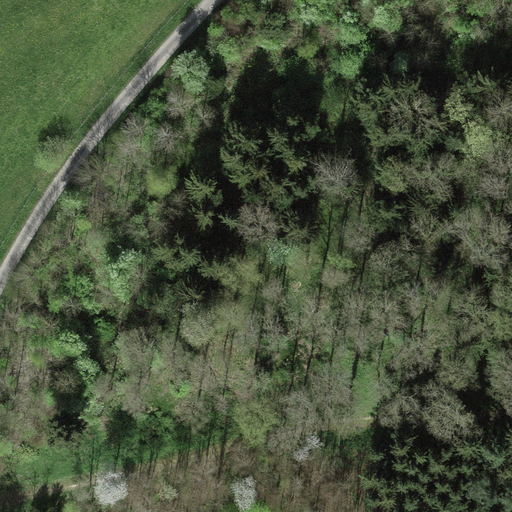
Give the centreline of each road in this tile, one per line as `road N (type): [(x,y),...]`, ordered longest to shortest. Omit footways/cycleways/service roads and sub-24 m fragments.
road 1 (track): [(0,499),(297,430),(378,417),(511,413)]
road 2 (track): [(0,277),(60,174),(209,0)]
